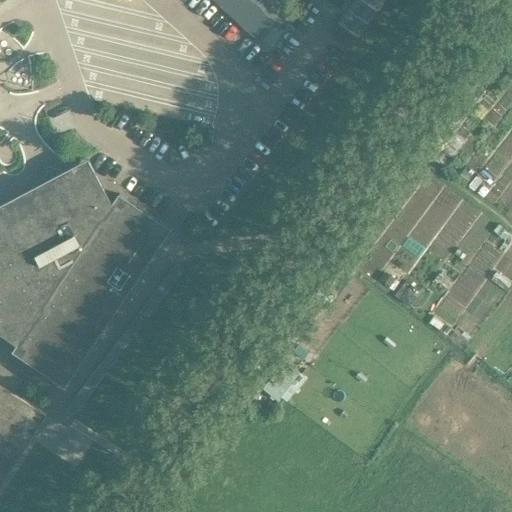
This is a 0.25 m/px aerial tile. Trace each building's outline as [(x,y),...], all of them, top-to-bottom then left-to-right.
[(0,0),(0,487),(47,413),(14,392),(23,379),(0,364),(0,0)] [(215,0),(258,39),(275,21),(284,29),(300,11),(288,0),(215,0)] [(385,0),(352,0),(337,22),(357,37),(385,0)] [(445,126),(427,145),(443,160),(461,141),(445,126)] [(89,159),(77,166),(63,173),(63,172),(47,181),(46,178),(35,184),(36,186),(0,205),(0,332),(17,345),(13,351),(65,386),(172,228),(120,193),(114,202),(111,200),(89,159)] [(500,246),(511,231),(496,220),(485,235),(500,246)] [(441,261),(433,276),(448,285),(457,269),(441,261)] [(308,301),(323,310),(334,293),(319,284),(308,301)] [(306,378),(286,361),(264,388),(279,400),(282,396),(287,401),(306,378)]
